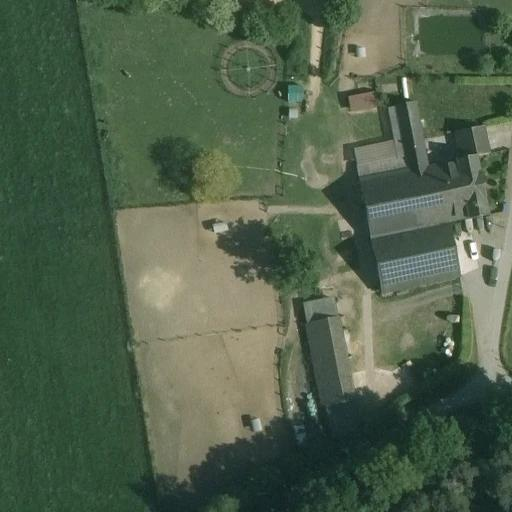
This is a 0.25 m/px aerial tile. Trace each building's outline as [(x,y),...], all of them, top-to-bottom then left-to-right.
[(352,111),(380,108),(378,91),(350,95),(352,111)] [(415,103),(395,106),(408,172),(428,168),(423,140),(415,103)] [(484,127),(458,133),(464,160),(477,157),(490,154),(485,132),(484,127)] [(457,161),(458,163),(469,218),(469,220),(488,216),(477,157),(464,160),(457,161)] [(458,163),(438,165),(449,223),(469,218),(458,163)] [(408,172),(359,182),(371,240),(449,223),(438,165),(428,168),(408,172)] [(449,223),(371,240),(382,292),(460,275),(449,223)] [(323,408),(355,402),(346,361),(338,318),(307,324),(323,408)]
